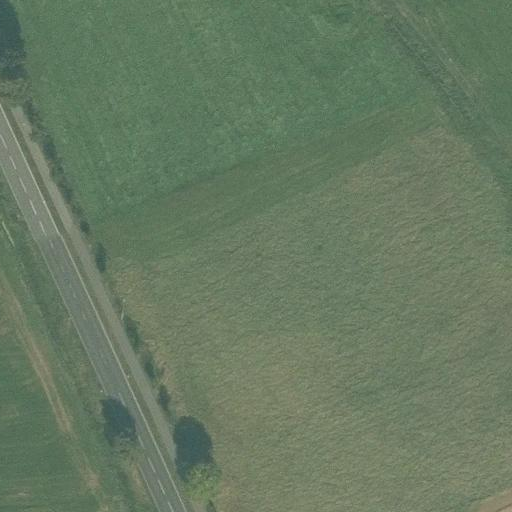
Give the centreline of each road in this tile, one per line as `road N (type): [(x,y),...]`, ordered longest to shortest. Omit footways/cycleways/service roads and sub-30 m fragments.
road 1 (tertiary): [(169,511),(0,142)]
road 2 (track): [(511,154),(400,0)]
